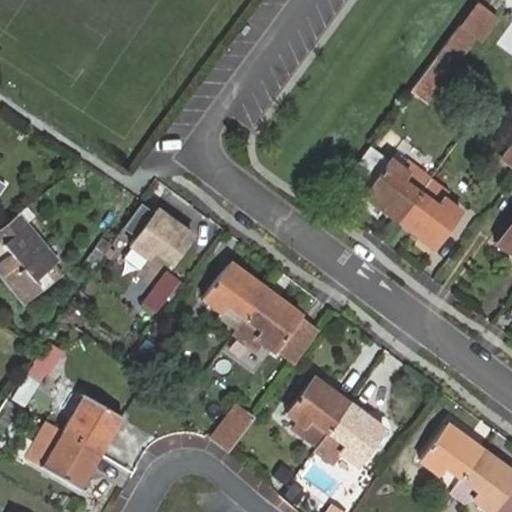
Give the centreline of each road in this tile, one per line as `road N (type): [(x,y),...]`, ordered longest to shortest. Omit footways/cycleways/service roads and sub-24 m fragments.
road 1 (residential): [(308,0),(214,132),(206,148),(211,164),(511,386)]
road 2 (residential): [(268,511),(199,462),(168,473),(146,511)]
